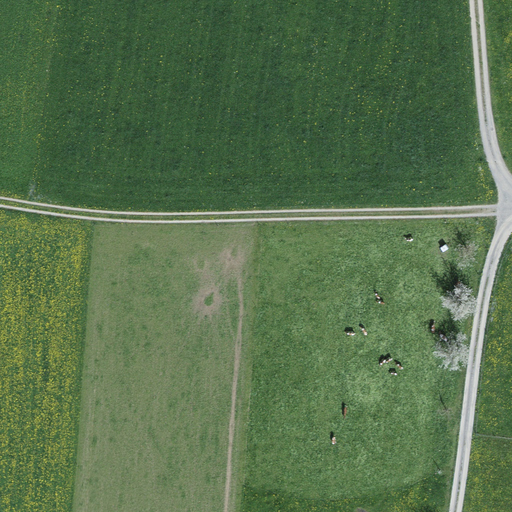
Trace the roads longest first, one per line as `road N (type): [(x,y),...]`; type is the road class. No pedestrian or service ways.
road 1 (track): [(511,209),(151,224),(0,209)]
road 2 (track): [(511,225),(489,283),(460,511)]
road 3 (track): [(511,188),(496,160),(478,0)]
